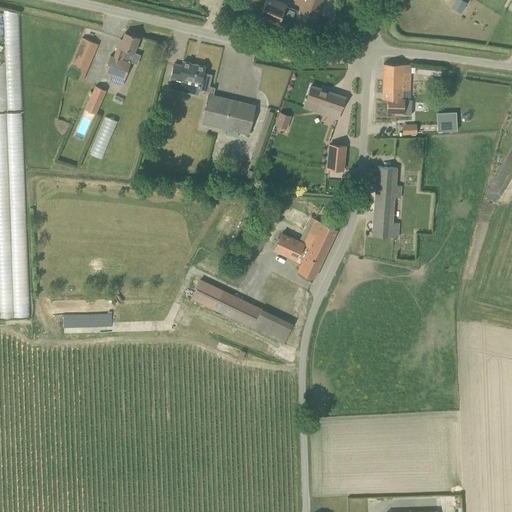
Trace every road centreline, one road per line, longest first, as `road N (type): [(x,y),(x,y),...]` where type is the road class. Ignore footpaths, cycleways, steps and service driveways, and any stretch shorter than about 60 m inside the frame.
road 1 (unclassified): [(304,511),(303,326),(353,214),(363,56)]
road 2 (unclassified): [(363,56),(226,37),(61,0)]
road 3 (unclassified): [(511,67),(379,55)]
